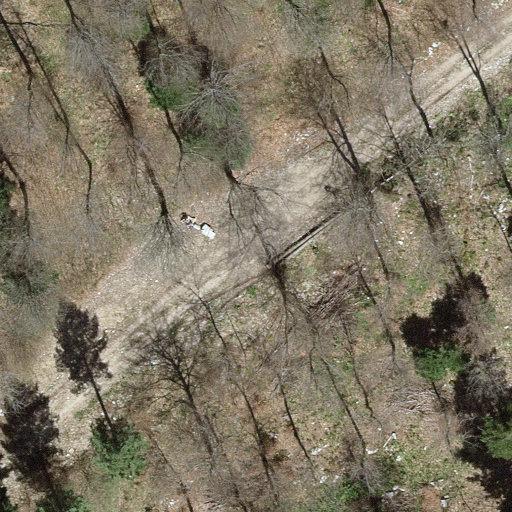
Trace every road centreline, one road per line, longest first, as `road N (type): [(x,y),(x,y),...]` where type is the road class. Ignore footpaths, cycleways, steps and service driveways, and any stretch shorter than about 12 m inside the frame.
road 1 (track): [(0,459),(210,275),(511,34)]
road 2 (track): [(134,511),(168,459),(210,275)]
